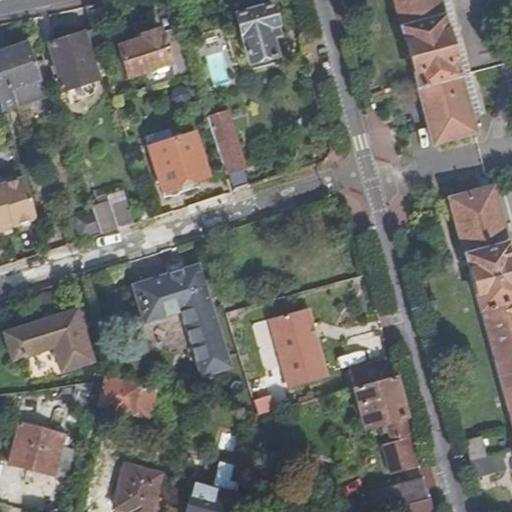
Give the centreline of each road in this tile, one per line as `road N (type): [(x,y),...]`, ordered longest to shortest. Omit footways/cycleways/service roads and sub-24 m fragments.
road 1 (residential): [(0,285),(362,170)]
road 2 (residential): [(459,511),(362,170)]
road 3 (residential): [(362,170),(327,0)]
